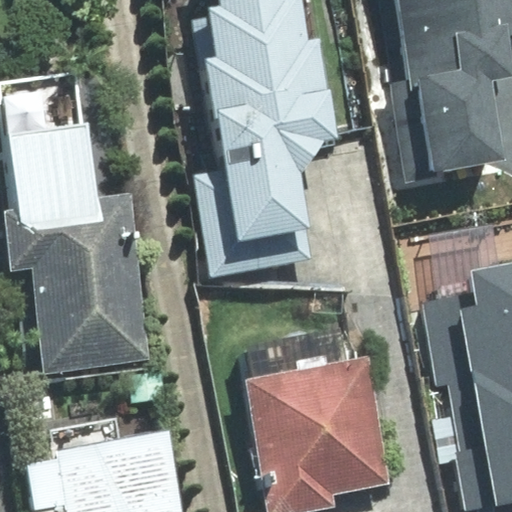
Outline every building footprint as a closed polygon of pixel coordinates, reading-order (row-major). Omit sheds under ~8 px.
[(210,17),(197,19),(223,173),(200,178),(215,269),(307,254),(303,227),(309,226),(300,172),(308,170),(324,140),(340,137),(322,34),(316,35),(309,0),(219,0),(220,6),(209,8),(210,17)] [(511,0),(378,0),(385,40),(404,37),(411,80),(391,83),(407,180),(436,176),(436,171),(506,160),(493,80),(511,77),(511,48),(510,36),(511,35),(511,0)] [(74,76),(2,85),(17,209),(3,210),(11,272),(34,269),(46,372),(147,359),(127,198),(90,203),(74,76)] [(435,387),(448,385),(469,508),(511,501),(511,264),(472,272),(476,294),(421,303),(435,387)] [(341,328),(237,347),(267,511),(311,511),(335,508),(332,492),(388,482),(366,361),(347,364),(341,328)] [(179,511),(166,435),(28,458),(36,509),(68,504),(69,511),(179,511)]
